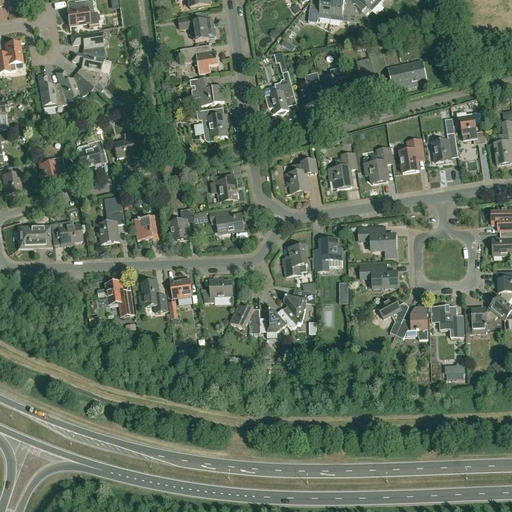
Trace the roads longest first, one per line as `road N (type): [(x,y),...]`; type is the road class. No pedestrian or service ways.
road 1 (primary): [(511,466),(222,466),(105,439),(0,399)]
road 2 (primary): [(126,477),(314,499),(511,494)]
road 3 (residential): [(286,221),(256,260),(244,262),(20,270),(0,261)]
road 4 (residential): [(286,221),(258,193),(231,0)]
road 5 (residential): [(445,235),(418,242),(423,287),(471,281),(471,251),(459,236)]
road 6 (residential): [(286,221),(440,198)]
road 7 (primary): [(0,430),(126,477)]
road 8 (tertiary): [(20,511),(37,479),(61,468),(126,477)]
